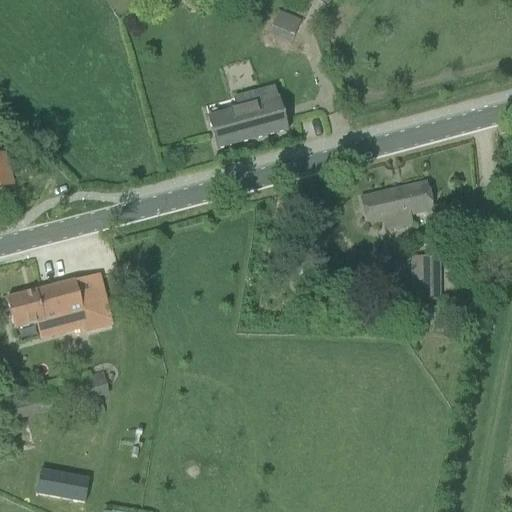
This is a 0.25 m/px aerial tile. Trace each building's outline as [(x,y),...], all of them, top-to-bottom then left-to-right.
[(301,22),(278,12),(268,35),(291,45),(301,22)] [(208,120),(216,152),(288,133),(280,101),(278,102),(275,90),(234,100),(237,112),(208,120)] [(0,190),(12,188),(3,156),(0,156),(0,190)] [(433,213),(426,185),(359,200),(365,228),(381,225),(383,233),(413,227),(411,218),(433,213)] [(440,304),(440,286),(440,257),(411,258),(411,304),(440,304)] [(111,327),(98,277),(75,283),(74,283),(5,301),(13,332),(36,326),(40,342),(72,334),(87,331),(87,333),(111,327)] [(471,280),(466,295),(480,300),(485,285),(471,280)] [(103,374),(0,402),(0,426),(70,407),(74,423),(103,415),(100,399),(109,396),(103,374)] [(35,493),(84,504),(89,479),(40,468),(35,493)]
